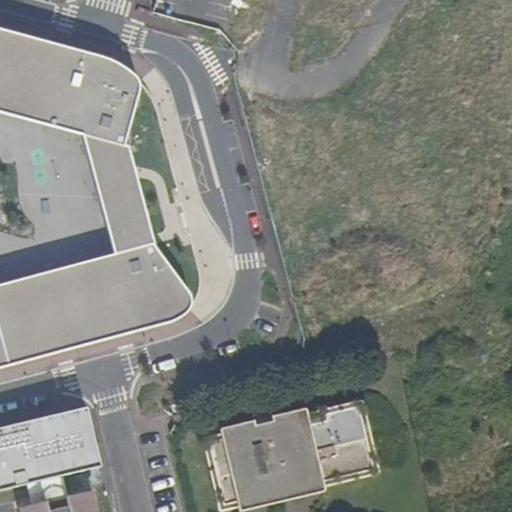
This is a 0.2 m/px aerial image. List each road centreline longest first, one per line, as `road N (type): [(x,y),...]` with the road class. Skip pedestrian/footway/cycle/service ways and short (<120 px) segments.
road 1 (residential): [(2,0),(172,48),(201,78),(244,233),(244,301),(200,340),(105,370)]
road 2 (unknown): [(33,8),(32,67),(105,370)]
road 3 (residential): [(105,370),(137,511)]
